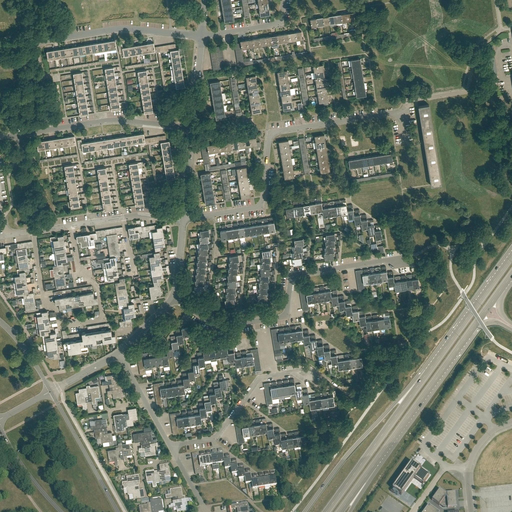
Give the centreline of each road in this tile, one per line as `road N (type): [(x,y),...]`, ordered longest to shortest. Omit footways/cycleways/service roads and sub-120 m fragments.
road 1 (residential): [(182,217),(261,206),(276,130),(469,90),(484,101),(511,97),(509,81)]
road 2 (residential): [(173,296),(216,327),(279,317),(294,274),(404,256)]
road 3 (residential): [(32,231),(42,295),(64,325),(101,314),(97,286),(79,271),(72,225)]
road 4 (unclassified): [(0,47),(119,29),(202,35)]
road 5 (residential): [(5,136),(114,119),(192,127)]
road 6 (primary): [(427,372),(339,463),(304,511)]
road 7 (residential): [(168,445),(216,436),(258,377),(310,370)]
road 8 (primary): [(427,372),(326,511)]
road 9 (primary): [(373,465),(469,333)]
road 10 (primary): [(511,255),(427,372)]
road 11 (tertiary): [(117,511),(51,390)]
